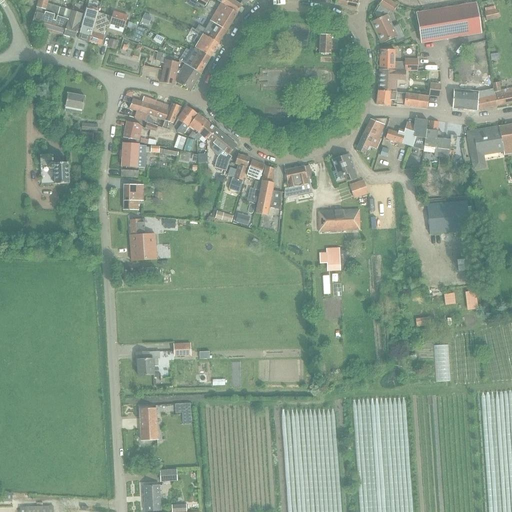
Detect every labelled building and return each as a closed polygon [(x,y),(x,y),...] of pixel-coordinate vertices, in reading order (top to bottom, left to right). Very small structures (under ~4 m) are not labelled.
[(38,0),(36,10),(31,25),(41,28),(45,12),(47,4),(48,0),(38,0)] [(216,0),(221,3),(237,13),(242,6),(234,1),(235,0),(234,0),(216,0)] [(348,0),(347,7),(357,9),(358,0),(348,0)] [(400,24),(394,27),(388,15),(390,11),(393,12),(398,5),(389,0),(381,0),(379,4),(380,5),(375,14),(378,19),(372,22),(382,43),(396,37),(398,41),(406,37),(400,24)] [(199,25),(196,30),(218,43),(226,30),(230,25),(237,13),(221,3),(205,29),(199,25)] [(477,3),(416,13),(421,44),(482,34),(477,3)] [(64,35),(69,18),(71,11),(47,4),(45,12),(41,28),(64,35)] [(87,7),(78,39),(89,42),(98,13),(98,10),(87,7)] [(497,10),(485,12),(486,21),(499,18),(497,10)] [(71,11),(69,18),(64,35),(75,38),(82,14),(71,11)] [(98,13),(89,42),(100,45),(105,30),(106,26),(109,27),(110,24),(124,28),(127,16),(113,12),(112,17),(98,13)] [(143,15),(140,22),(148,25),(151,18),(143,15)] [(145,29),(138,26),(132,41),(139,44),(145,29)] [(192,28),(189,31),(192,33),(196,35),(192,41),(197,44),(195,48),(210,57),(218,43),(196,30),(195,29),(192,28)] [(156,35),(153,40),(160,44),(164,38),(156,35)] [(320,35),(319,53),(330,54),(331,35),(320,35)] [(116,51),(118,43),(110,40),(107,48),(116,51)] [(186,49),(179,60),(185,64),(201,73),(210,57),(195,48),(194,49),(191,47),(189,50),(189,51),(186,49)] [(380,49),(379,69),(394,70),(397,70),(402,71),(402,62),(395,62),(395,50),(380,49)] [(181,70),(177,69),(179,63),(170,61),(171,59),(157,56),(155,63),(164,65),(160,83),(174,85),(177,74),(179,74),(178,82),(191,89),(201,73),(185,64),(181,70)] [(417,58),(405,58),(405,71),(417,71),(417,58)] [(379,69),(378,91),(428,97),(429,96),(396,92),(397,80),(405,80),(405,71),(397,71),(397,70),(394,70),(379,69)] [(493,83),(495,96),(497,105),(511,102),(511,87),(501,89),(500,82),(493,83)] [(430,89),(429,95),(439,97),(440,91),(440,86),(430,85),(430,89)] [(454,90),(453,107),(477,109),(497,105),(495,96),(487,97),(486,90),(478,92),(476,91),(454,90)] [(428,97),(378,91),(376,105),(389,106),(390,100),(394,100),(394,104),(427,109),(428,97)] [(81,114),(83,105),(85,97),(67,93),(64,111),(81,114)] [(142,102),(139,112),(148,115),(151,106),(154,107),(156,101),(149,98),(144,96),(142,102)] [(134,117),(146,121),(148,115),(139,112),(142,102),(133,99),(130,108),(137,110),(134,117)] [(146,121),(145,123),(146,123),(155,126),(156,124),(150,119),(151,116),(164,120),(170,105),(156,101),(154,107),(151,106),(148,115),(146,121)] [(181,106),(172,103),(171,106),(170,105),(164,120),(162,128),(167,129),(167,122),(173,123),(181,106)] [(181,124),(176,132),(182,135),(189,126),(198,115),(187,106),(178,120),(182,123),(181,124)] [(189,126),(198,133),(207,122),(207,121),(198,115),(189,126)] [(370,119),(363,134),(356,150),(365,154),(368,146),(376,149),(381,138),(379,138),(384,125),(377,121),(376,122),(370,119)] [(388,129),(385,137),(413,146),(424,149),(424,146),(426,127),(427,120),(420,119),(415,119),(413,130),(406,127),(405,130),(398,128),(397,132),(390,129),(388,129)] [(424,149),(423,152),(435,153),(434,156),(448,158),(448,157),(450,145),(456,146),(457,136),(451,135),(450,139),(436,137),(438,122),(430,121),(427,120),(426,127),(424,146),(424,149)] [(124,138),(139,140),(141,127),(137,123),(127,122),(124,138)] [(202,136),(207,140),(216,129),(207,122),(198,133),(197,135),(195,137),(194,139),(198,140),(202,136)] [(155,126),(146,123),(144,128),(155,132),(157,127),(155,126)] [(470,135),(468,136),(474,169),(485,167),(483,152),(503,149),(504,154),(505,154),(511,152),(511,124),(500,126),(469,132),(470,135)] [(229,155),(237,145),(216,129),(208,139),(215,144),(212,147),(213,152),(219,156),(217,158),(214,167),(226,171),(230,159),(232,157),(229,155)] [(182,150),(186,138),(178,136),(174,148),(182,150)] [(123,143),(122,155),(145,156),(145,152),(158,153),(159,147),(155,146),(150,145),(149,147),(145,147),(146,145),(123,143)] [(178,151),(159,147),(158,153),(159,153),(158,156),(162,157),(163,154),(177,157),(178,151)] [(382,147),(380,155),(386,157),(388,149),(382,147)] [(207,154),(198,154),(198,155),(199,163),(207,163),(207,154)] [(350,180),(357,178),(348,154),(332,160),(336,171),(333,172),(336,181),(346,178),(344,175),(348,173),(350,180)] [(121,167),(144,168),(145,156),(122,155),(121,167)] [(232,178),(228,189),(239,193),(242,184),(249,158),(238,155),(235,164),(238,165),(234,178),(232,178)] [(68,163),(54,164),(53,164),(53,156),(40,156),(41,185),(55,184),(55,185),(69,184),(68,163)] [(246,176),(252,178),(252,176),(258,163),(251,160),(248,169),(246,176)] [(250,188),(247,202),(256,204),(259,190),(260,190),(263,178),(260,177),(264,165),(258,163),(252,176),(252,178),(258,181),(258,182),(255,182),(253,189),(250,188)] [(309,165),(285,170),(288,188),(296,187),(298,195),(312,192),(310,184),(309,180),(312,179),(309,165)] [(255,213),(261,214),(267,216),(268,208),(280,210),(282,192),(281,192),(272,190),(274,183),(271,182),(274,168),(266,166),(263,178),(260,190),(260,191),(255,213)] [(363,180),(350,185),(354,198),(368,194),(363,180)] [(143,201),(143,185),(124,185),(124,210),(138,210),(138,201),(143,201)] [(429,234),(469,231),(467,207),(467,201),(427,204),(429,234)] [(319,232),(360,230),(359,210),(318,211),(319,232)] [(237,214),(235,222),(243,224),(246,216),(237,214)] [(154,253),(157,252),(156,234),(145,234),(145,223),(141,223),(141,219),(131,220),(133,260),(155,259),(154,253)] [(165,219),(164,227),(175,228),(176,219),(165,219)] [(326,252),(319,252),(320,263),(327,262),(327,271),(340,270),(339,248),(326,248),(326,252)] [(190,343),(173,344),(174,356),(191,355),(190,343)] [(138,375),(154,375),(154,374),(153,366),(158,366),(158,359),(160,358),(159,351),(139,352),(139,359),(137,360),(138,375)] [(190,403),(182,404),(183,425),(192,424),(190,403)] [(142,440),(159,440),(157,408),(140,408),(142,440)] [(177,481),(176,471),(160,471),(160,481),(177,481)] [(145,511),(160,511),(159,485),(144,486),(145,511)]
